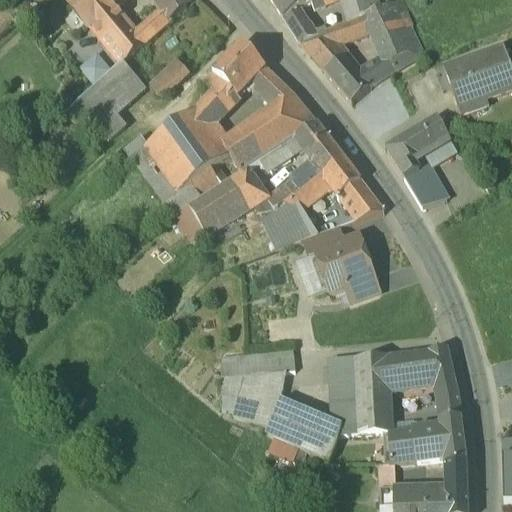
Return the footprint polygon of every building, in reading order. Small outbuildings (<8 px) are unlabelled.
[(111,0),(79,0),(70,8),(121,66),(122,66),(142,48),(133,37),(109,8),(114,4),(111,0)] [(186,10),(179,0),(153,0),(164,14),(171,23),(186,10)] [(268,0),(283,22),(298,12),(311,5),(311,4),(308,0),(268,0)] [(308,0),(311,4),(311,5),(313,12),(342,2),(341,0),(308,0)] [(341,0),(342,2),(350,26),(367,20),(380,14),(374,0),(341,0)] [(380,14),(367,20),(374,36),(378,44),(404,33),(393,9),(380,14)] [(298,12),(283,22),(291,35),(307,28),(298,12)] [(164,14),(133,37),(142,48),(171,23),(164,14)] [(350,26),(322,36),(314,39),(298,46),(308,58),(335,49),(374,36),(367,20),(350,26)] [(307,28),(291,35),(298,46),(314,39),(310,31),(308,28),(307,28)] [(404,33),(378,44),(385,61),(394,77),(422,61),(411,34),(404,33)] [(239,47),(203,85),(212,95),(196,112),(208,129),(224,113),(225,114),(251,86),(265,72),(239,47)] [(359,78),(335,49),(308,58),(350,107),(370,91),(359,78)] [(96,52),(78,69),(94,86),(113,70),(96,52)] [(511,76),(504,55),(445,77),(451,94),(450,94),(461,124),(488,114),(486,109),(511,98),(511,76)] [(385,61),(359,78),(370,91),(372,90),(394,77),(385,61)] [(188,76),(175,62),(162,74),(176,88),(188,76)] [(121,66),(75,107),(93,127),(108,144),(124,129),(114,118),(145,92),(122,66),(121,66)] [(294,100),(265,72),(251,86),(275,109),(222,149),(224,151),(229,159),(228,160),(240,177),(263,162),(264,162),(302,137),(316,128),(294,100)] [(162,74),(146,89),(160,103),(176,88),(162,74)] [(64,117),(82,138),(93,127),(75,107),(64,117)] [(147,147),(144,149),(146,152),(163,176),(177,196),(210,173),(228,160),(229,159),(224,151),(222,149),(208,129),(196,112),(147,147)] [(437,124),(386,154),(403,183),(419,176),(413,165),(421,160),(448,144),(437,124)] [(343,163),(316,128),(302,137),(316,157),(312,160),(311,165),(314,170),(322,179),(343,163)] [(140,138),(123,151),(132,163),(146,152),(144,149),(147,147),(140,138)] [(446,203),(421,160),(413,165),(419,176),(403,183),(421,212),(446,203)] [(240,177),(231,182),(249,212),(251,211),(262,205),(265,203),(273,214),(293,202),(294,205),(322,179),(314,170),(293,186),(290,183),(282,188),(264,162),(263,162),(240,177)] [(343,163),(322,179),(294,205),(299,212),(300,212),(331,190),(348,212),(358,225),(383,216),(343,163)] [(220,188),(218,185),(210,173),(177,196),(166,204),(161,209),(170,219),(186,209),(220,188)] [(504,175),(483,187),(489,197),(509,186),(504,175)] [(163,176),(152,184),(166,204),(177,196),(163,176)] [(220,188),(186,209),(205,239),(249,212),(231,182),(230,181),(220,188)] [(273,214),(264,220),(280,243),(290,237),(296,246),(304,244),(316,239),(309,225),(300,212),(299,212),(294,205),(293,202),(273,214)] [(262,205),(251,211),(255,218),(266,211),(262,205)] [(316,239),(304,244),(310,263),(316,260),(316,258),(344,248),(338,231),(334,233),(316,239)] [(344,248),(316,258),(316,260),(329,297),(345,291),(372,282),(373,281),(360,243),(344,248)] [(163,266),(152,275),(159,282),(169,273),(163,266)] [(372,282),(345,291),(351,307),(377,298),(372,282)] [(445,352),(388,361),(389,395),(436,388),(440,409),(458,406),(446,353),(445,352)] [(293,355),(220,362),(222,382),(285,376),(294,375),(293,355)] [(388,361),(356,362),(358,422),(359,438),(391,437),(389,395),(388,361)] [(356,362),(332,364),(334,422),(358,422),(356,362)] [(285,376),(222,382),(221,399),(238,400),(280,403),(285,376)] [(238,400),(221,399),(221,414),(234,415),(238,400)] [(334,430),(280,403),(238,400),(234,415),(232,420),(271,431),(269,439),(274,441),(304,454),(325,463),(326,462),(328,463),(338,439),(335,439),(334,430)] [(458,406),(440,409),(439,426),(440,435),(412,438),(415,467),(445,463),(445,470),(466,468),(458,406)] [(358,422),(334,422),(334,430),(335,439),(338,439),(359,438),(358,422)] [(412,438),(388,442),(389,469),(415,467),(412,438)] [(298,469),(304,454),(274,441),(268,456),(298,469)] [(511,444),(502,445),(502,463),(511,463),(511,444)] [(511,463),(502,463),(504,508),(511,508),(511,463)] [(445,470),(446,494),(426,495),(427,511),(467,511),(466,468),(445,470)] [(427,511),(426,495),(399,495),(399,490),(393,490),(393,511),(427,511)]
